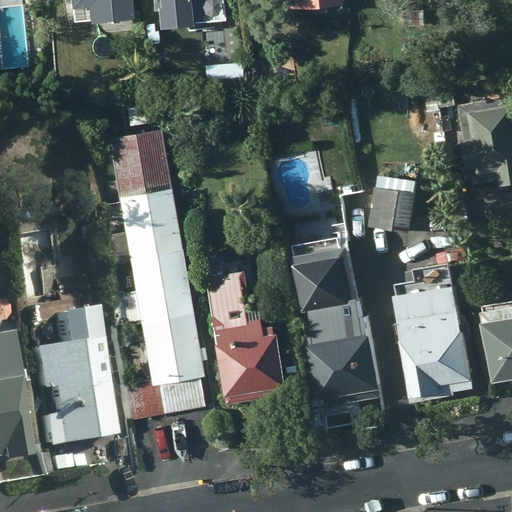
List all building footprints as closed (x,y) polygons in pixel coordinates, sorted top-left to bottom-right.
[(152,0),(154,22),(189,19),(187,0),(152,0)] [(425,7),(403,6),(404,21),(426,22),(425,7)] [(241,60),(203,62),(204,86),(242,83),(241,60)] [(439,90),(442,105),(456,102),(453,87),(439,90)] [(511,95),(511,93),(459,101),(464,138),(460,139),(454,145),(456,159),(463,163),(467,163),(469,163),(472,179),(500,175),(501,181),(511,178),(511,95)] [(115,134),(124,194),(174,185),(164,125),(115,134)] [(379,170),(370,223),(408,229),(417,176),(379,170)] [(185,247),(174,185),(124,194),(134,255),(185,247)] [(321,404),(380,393),(365,311),(348,315),(345,302),(359,299),(348,241),(314,247),(316,254),(292,258),(301,308),(307,306),(310,321),(306,322),(321,404)] [(195,308),(185,247),(134,255),(143,316),(195,308)] [(397,289),(393,290),(411,399),(454,391),(454,388),(473,385),(448,260),(414,266),(416,278),(396,282),(397,289)] [(201,273),(220,400),(280,391),(269,321),(257,323),(254,306),(242,308),(239,290),(245,289),(242,267),(201,273)] [(481,317),(493,379),(511,375),(511,290),(481,296),(483,306),(482,306),(484,316),(481,317)] [(99,385),(83,300),(44,307),(50,336),(23,343),(32,385),(40,383),(45,410),(33,412),(39,444),(115,429),(107,384),(99,385)] [(207,375),(195,308),(143,316),(154,376),(155,384),(204,376),(207,375)] [(0,454),(20,451),(6,376),(9,376),(0,332),(0,454)] [(155,384),(154,376),(122,381),(128,418),(209,405),(204,376),(155,384)]
